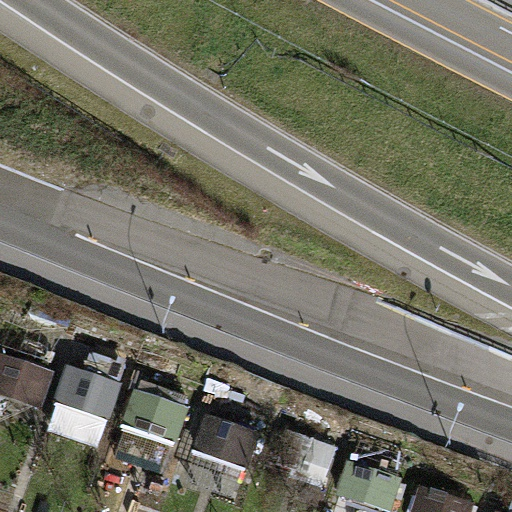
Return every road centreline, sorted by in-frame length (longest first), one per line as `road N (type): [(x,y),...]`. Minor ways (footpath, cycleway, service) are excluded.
road 1 (motorway): [(33,0),(354,202),(511,290)]
road 2 (primary): [(0,193),(511,397)]
